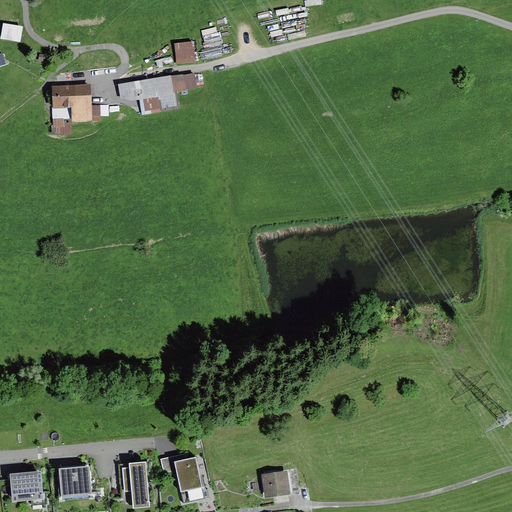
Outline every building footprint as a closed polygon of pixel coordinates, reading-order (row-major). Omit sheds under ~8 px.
[(1,39),(21,43),(23,27),(4,24),(1,39)] [(194,42),(175,44),(177,64),(196,63),(194,42)] [(183,74),(119,86),(121,99),(133,102),(186,92),(186,89),(205,85),(203,73),(184,77),(183,74)] [(90,86),(71,87),(72,110),(72,122),(91,122),(90,106),(90,86)] [(71,87),(53,87),(53,111),(72,110),(71,87)] [(110,105),(90,106),(91,122),(101,121),(101,117),(110,117),(110,105)] [(185,454),(161,459),(164,473),(177,471),(182,495),(203,490),(197,459),(186,461),(185,454)] [(147,464),(130,465),(130,469),(122,470),(125,493),(132,493),(134,511),(151,509),(147,464)] [(90,469),(60,471),(63,499),(92,496),(90,469)] [(288,472),(261,475),(264,499),(290,496),(288,472)] [(42,473),(10,476),(12,504),(32,503),(32,507),(47,506),(46,493),(43,493),(42,473)]
